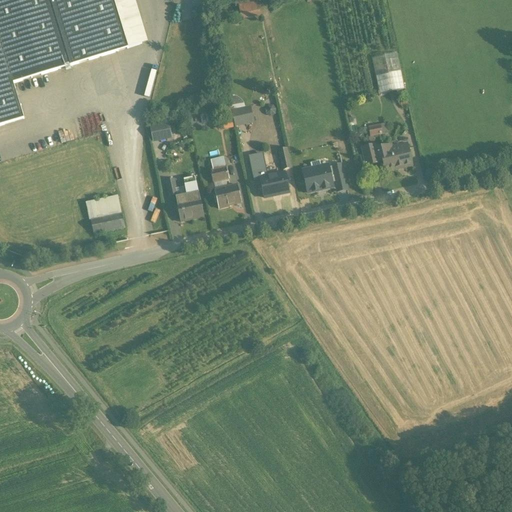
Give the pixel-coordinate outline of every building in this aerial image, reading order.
[(0,0),(0,126),(24,120),(13,84),(128,49),(112,0),(0,0)] [(258,3),(238,6),(241,20),(260,17),(258,3)] [(397,54),(371,59),(379,96),(405,90),(397,54)] [(250,108),(232,112),(235,127),(253,123),(250,108)] [(155,140),(174,139),(173,123),(154,124),(155,140)] [(379,127),(369,129),(371,137),(381,135),(379,127)] [(374,146),(362,149),(366,167),(378,164),(378,163),(375,150),(374,146)] [(383,152),(380,153),(383,162),(385,172),(411,166),(407,146),(383,152)] [(383,148),(375,150),(378,163),(383,162),(380,153),(383,152),(383,148)] [(287,149),(279,151),(283,170),(291,169),(287,149)] [(321,167),(328,166),(329,165),(327,159),(319,161),(321,167)] [(260,161),(249,163),(253,181),(260,180),(264,179),(263,173),(266,172),(265,169),(262,170),(260,161)] [(311,170),(302,172),(307,194),(333,188),(332,183),(328,168),(328,166),(321,167),(320,167),(319,162),(310,164),(311,170)] [(328,168),(332,183),(335,183),(338,193),(347,191),(345,181),(342,165),(328,168)] [(224,167),(208,171),(211,183),(226,179),(224,167)] [(264,179),(260,180),(264,199),(288,194),(284,174),(264,179)] [(186,196),(175,198),(177,204),(176,205),(180,223),(203,218),(194,178),(183,180),(186,196)] [(174,180),(165,182),(169,197),(177,196),(174,180)] [(234,186),(213,191),(217,210),(227,208),(227,206),(238,204),(234,186)] [(91,221),(119,216),(116,199),(84,205),(87,223),(91,223),(91,221)] [(119,216),(91,221),(91,223),(94,235),(124,229),(122,215),(119,216)]
